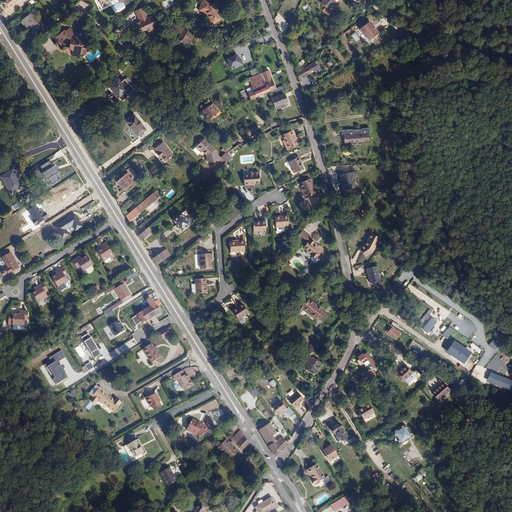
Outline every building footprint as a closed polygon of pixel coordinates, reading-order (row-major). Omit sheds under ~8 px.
[(206,0),(200,0),(198,9),(204,11),(211,23),(220,17),(211,1),(206,0)] [(328,14),(341,0),(326,0),(323,3),(328,8),(325,11),(328,14)] [(140,21),(136,23),(141,33),(145,31),(146,33),(153,30),(152,28),(156,26),(151,15),(147,17),(142,7),(134,10),(138,18),(139,18),(140,21)] [(27,15),(21,19),(29,30),(36,24),(29,14),(27,15)] [(90,20),(81,16),(76,25),(83,29),(85,23),(87,24),(90,20)] [(359,30),(368,41),(368,42),(378,34),(369,22),(359,30)] [(194,40),(196,36),(187,30),(188,29),(178,24),(175,30),(180,33),(177,39),(182,42),(186,42),(189,44),(192,39),(194,40)] [(83,56),(85,58),(88,56),(88,54),(90,52),(89,51),(88,51),(90,36),(85,35),(84,39),(81,38),(81,35),(76,34),(72,29),(67,32),(66,31),(64,33),(63,32),(62,34),(57,38),(58,40),(58,44),(62,45),(62,43),(69,38),(72,42),(71,49),(75,49),(74,57),(81,58),(82,57),(83,56)] [(354,41),(359,39),(356,32),(350,34),(354,41)] [(132,54),(143,44),(140,40),(128,51),(132,54)] [(135,58),(147,47),(143,44),(132,54),(131,54),(135,58)] [(242,64),(238,54),(227,59),(231,69),(242,64)] [(297,73),(301,79),(318,68),(314,62),(297,73)] [(265,83),(269,92),(275,89),(272,80),(268,70),(261,73),(265,83)] [(243,103),(251,99),(248,93),(257,90),(256,87),(265,83),(261,73),(248,79),(252,88),(246,91),(246,90),(239,93),(243,103)] [(116,78),(107,86),(121,101),(133,90),(124,79),(120,82),(116,78)] [(251,99),(259,96),(269,92),(265,83),(256,87),(257,90),(248,93),(251,99)] [(161,97),(167,92),(161,86),(156,92),(161,97)] [(273,105),(275,108),(286,103),(283,94),(271,99),(272,101),(273,105)] [(218,109),(212,102),(202,110),(208,117),(218,109)] [(140,127),(143,125),(134,114),(125,121),(137,136),(143,131),(140,127)] [(367,127),(343,130),(345,143),(369,140),(367,127)] [(298,148),(295,142),(293,138),(295,137),(293,133),(283,137),(285,142),(287,146),(285,147),(287,152),(298,148)] [(212,146),(200,134),(191,142),(197,148),(198,147),(202,151),(202,159),(213,159),(213,147),(212,147),(212,146)] [(176,155),(164,143),(157,150),(160,154),(159,155),(162,158),(164,157),(168,162),(176,155)] [(224,148),(218,154),(227,164),(233,158),(224,148)] [(306,170),(304,165),(302,162),(303,161),(302,158),(292,162),(297,174),(306,170)] [(53,166),(49,161),(41,166),(44,172),(42,173),(46,180),(48,178),(52,184),(59,179),(55,174),(59,172),(55,165),(53,166)] [(24,184),(13,168),(0,176),(0,177),(10,193),(24,184)] [(137,177),(129,168),(119,177),(120,178),(117,181),(124,189),(137,177)] [(351,178),(354,177),(353,172),(339,174),(341,190),(353,189),(351,178)] [(249,176),(248,176),(256,185),(261,185),(259,173),(253,174),(254,176),(249,176)] [(256,185),(248,176),(244,177),(245,187),(251,187),(251,186),(255,185),(256,185)] [(300,183),(302,188),(304,191),(302,192),(304,198),(315,193),(313,188),(311,184),(312,183),(310,178),(300,183)] [(135,208),(140,214),(146,208),(150,212),(157,206),(153,202),(158,197),(154,192),(135,208)] [(43,214),(38,207),(30,212),(35,219),(32,221),(36,226),(39,224),(41,226),(46,223),(45,221),(49,218),(45,212),(43,214)] [(126,216),(130,222),(140,214),(135,208),(126,216)] [(189,224),(185,219),(181,214),(173,220),(181,230),(189,224)] [(215,221),(217,219),(214,216),(206,223),(208,226),(211,224),(215,221)] [(287,216),(283,216),(283,218),(275,219),(275,228),(288,227),(287,216)] [(261,220),(258,220),(252,220),(253,229),(265,229),(265,219),(260,219),(261,220)] [(147,228),(138,236),(141,240),(147,235),(147,234),(150,231),(147,228)] [(307,243),(309,241),(311,238),(302,230),(297,236),(302,240),(307,243)] [(377,238),(368,233),(363,242),(365,243),(363,245),(362,244),(358,248),(364,256),(369,252),(377,238)] [(229,249),(241,248),(232,237),(229,238),(229,249)] [(232,237),(241,248),(244,248),(243,238),(239,238),(238,239),(235,239),(235,237),(232,237)] [(314,245),(309,241),(307,243),(302,240),(302,244),(301,245),(301,248),(306,252),(306,254),(308,255),(310,255),(312,257),(311,259),(311,261),(314,263),(316,263),(318,260),(318,258),(316,256),(322,250),(315,244),(314,245)] [(104,251),(102,252),(98,254),(104,263),(114,257),(106,245),(102,248),(104,251)] [(152,258),(155,263),(157,262),(162,258),(163,260),(166,258),(166,257),(162,252),(152,258)] [(3,257),(12,271),(20,266),(18,263),(17,264),(10,253),(3,257)] [(213,267),(212,261),(210,261),(210,257),(211,257),(210,253),(200,254),(202,268),(213,267)] [(82,262),(81,260),(80,258),(73,263),(77,270),(80,269),(83,273),(92,267),(87,259),(84,260),(82,262)] [(370,276),(368,276),(370,282),(372,281),(375,284),(378,280),(380,279),(376,265),(366,268),(368,274),(371,275),(370,276)] [(58,276),(56,277),(52,280),(57,288),(65,283),(63,280),(69,277),(63,268),(55,273),(56,274),(58,276)] [(205,283),(206,283),(205,277),(195,279),(195,283),(191,283),(192,293),(207,292),(207,286),(205,286),(205,283)] [(38,287),(36,288),(30,292),(35,301),(46,294),(44,291),(49,288),(43,280),(36,284),(38,287)] [(123,284),(114,290),(120,301),(129,295),(123,284)] [(157,298),(154,292),(147,296),(148,299),(147,299),(148,301),(150,300),(151,302),(157,298)] [(315,317),(321,310),(321,309),(308,298),(305,302),(302,300),(298,304),(315,318),(315,317)] [(105,314),(123,303),(122,301),(103,312),(105,314)] [(238,307),(231,311),(237,319),(247,312),(240,303),(237,305),(238,307)] [(317,318),(315,317),(315,318),(298,304),(294,309),(298,313),(301,309),(315,320),(317,318)] [(150,307),(136,316),(141,323),(146,320),(146,322),(155,317),(154,315),(159,312),(155,306),(151,308),(150,307)] [(327,315),(321,310),(315,317),(317,318),(322,322),(327,315)] [(19,317),(17,317),(10,317),(11,327),(11,331),(12,332),(17,331),(19,330),(18,327),(22,326),(23,326),(22,323),(28,322),(28,312),(19,313),(19,315),(19,317)] [(428,334),(436,321),(429,317),(421,330),(428,334)] [(125,330),(120,320),(110,326),(116,336),(125,330)] [(446,339),(453,330),(448,326),(441,335),(446,339)] [(164,329),(157,333),(161,339),(168,335),(164,329)] [(407,339),(399,332),(394,338),(402,345),(407,339)] [(92,337),(89,333),(82,337),(85,342),(92,337)] [(92,337),(85,342),(92,353),(99,349),(100,349),(92,337)] [(452,340),(444,352),(462,364),(470,352),(452,340)] [(498,346),(492,341),(489,345),(495,349),(498,346)] [(311,352),(315,346),(311,342),(306,348),(309,351),(311,352)] [(478,353),(481,349),(471,343),(468,347),(478,353)] [(161,357),(158,351),(156,352),(154,350),(151,344),(141,349),(149,363),(161,357)] [(75,348),(81,358),(85,355),(80,345),(75,348)] [(419,345),(417,350),(428,357),(431,353),(419,345)] [(102,354),(99,349),(92,353),(95,358),(102,354)] [(51,357),(54,364),(58,362),(66,357),(63,350),(51,357)] [(364,355),(369,363),(370,364),(373,362),(367,353),(364,355)] [(364,355),(363,354),(358,357),(360,360),(357,361),(360,365),(363,363),(365,366),(369,363),(364,355)] [(300,367),(299,367),(301,370),(305,365),(306,366),(305,367),(314,372),(320,362),(312,356),(311,357),(309,355),(300,367)] [(59,385),(71,378),(63,364),(60,366),(58,362),(54,364),(50,366),(57,377),(56,379),(59,385)] [(95,367),(91,362),(83,368),(86,373),(95,367)] [(412,373),(405,366),(396,374),(396,376),(401,382),(403,381),(412,373)] [(376,376),(372,370),(368,373),(372,379),(376,376)] [(183,376),(180,371),(169,378),(172,383),(175,382),(181,392),(191,385),(189,381),(187,382),(184,376),(183,376)] [(511,390),(511,381),(494,375),(491,382),(511,390)] [(439,400),(449,389),(447,387),(441,382),(432,394),(439,400)] [(249,391),(251,397),(257,395),(255,389),(249,391)] [(297,405),(299,403),(303,400),(297,393),(287,400),(294,409),(297,406),(297,405)] [(151,407),(158,403),(160,402),(156,394),(146,399),(150,407),(151,407)] [(114,401),(107,396),(101,402),(113,413),(121,403),(117,399),(114,401)] [(279,400),(272,406),(279,415),(286,409),(279,400)] [(85,407),(89,410),(94,404),(90,401),(85,407)] [(366,407),(359,411),(364,420),(375,413),(369,404),(365,406),(366,407)] [(284,427),(276,416),(272,419),(280,430),(284,427)] [(196,433),(198,437),(207,432),(203,425),(201,427),(198,425),(199,423),(191,418),(186,427),(190,430),(189,432),(193,434),(194,432),(196,433)] [(340,422),(330,428),(339,441),(348,436),(340,422)] [(266,425),(259,429),(268,444),(276,440),(273,434),(276,432),(271,423),(267,426),(266,425)] [(413,435),(405,423),(400,427),(401,429),(398,431),(398,430),(394,433),(395,436),(395,440),(398,440),(401,443),(403,442),(405,443),(407,442),(408,440),(407,439),(413,435)] [(276,440),(268,444),(274,454),(277,455),(283,451),(288,444),(279,430),(276,432),(273,434),(276,440)] [(236,442),(243,436),(241,432),(233,439),(235,441),(236,442)] [(242,448),(248,443),(243,436),(236,442),(242,448)] [(219,447),(226,453),(230,449),(232,450),(235,446),(232,444),(230,442),(226,438),(219,447)] [(125,449),(133,464),(144,459),(142,456),(145,454),(143,449),(142,450),(141,449),(143,448),(139,441),(125,449)] [(338,455),(332,445),(324,450),(330,460),(338,455)] [(230,449),(226,453),(231,458),(239,450),(235,446),(232,450),(230,449)] [(315,484),(320,481),(325,478),(316,465),(306,471),(309,475),(311,474),(312,476),(314,479),(313,480),(315,484)] [(170,469),(161,474),(168,488),(178,483),(170,469)] [(420,474),(412,478),(414,483),(423,478),(420,474)] [(329,505),(333,511),(349,502),(345,495),(329,505)] [(268,511),(277,507),(271,497),(264,502),(263,500),(261,499),(258,501),(258,503),(259,505),(255,508),(257,511),(256,511),(268,511)] [(207,511),(210,509),(202,503),(195,511),(207,511)]
